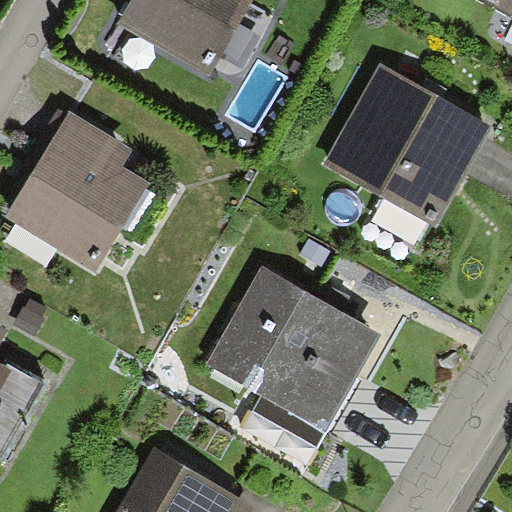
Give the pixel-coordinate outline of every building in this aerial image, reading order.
[(269,0),(128,0),(110,29),(209,93),(269,0)] [(511,0),(472,0),(511,22),(511,0)] [(484,144),(377,81),(326,169),(433,232),(484,144)] [(0,230),(91,286),(140,204),(120,193),(135,168),(60,124),(0,224),(0,230)] [(371,349),(263,287),(212,374),(320,437),(371,349)] [(0,446),(37,387),(0,364),(0,349),(4,341),(0,338),(0,446)] [(255,511),(152,455),(120,511),(255,511)]
